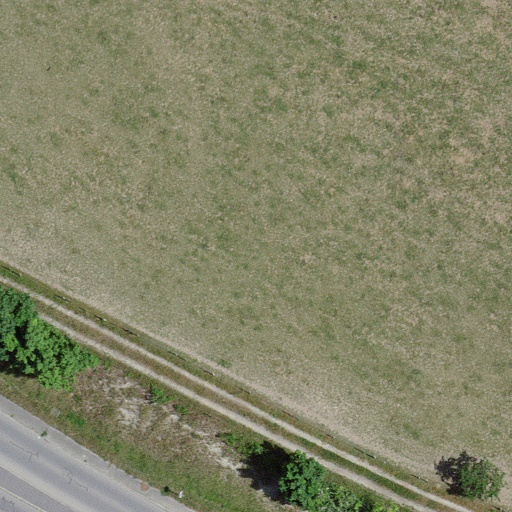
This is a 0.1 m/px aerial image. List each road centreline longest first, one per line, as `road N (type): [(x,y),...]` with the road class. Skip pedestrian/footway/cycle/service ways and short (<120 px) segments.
road 1 (track): [(452,511),(351,470),(0,288)]
road 2 (secondary): [(107,511),(0,437)]
